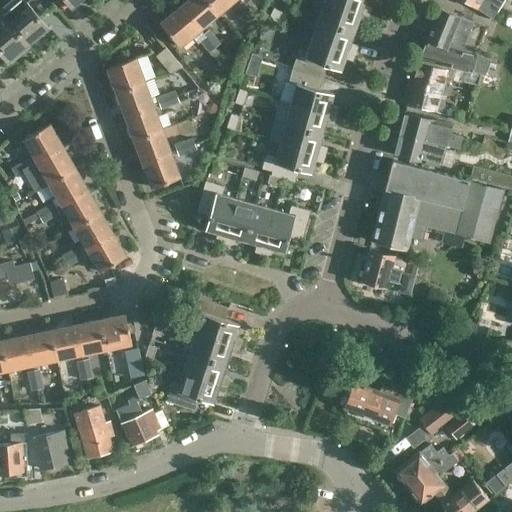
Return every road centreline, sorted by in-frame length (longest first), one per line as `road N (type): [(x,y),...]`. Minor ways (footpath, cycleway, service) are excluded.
road 1 (residential): [(0,319),(123,292),(148,255),(77,51)]
road 2 (residential): [(322,301),(419,0)]
road 3 (unclassified): [(0,503),(64,496),(213,440),(240,440)]
road 4 (residential): [(511,355),(404,336),(322,301)]
road 5 (residential): [(240,440),(284,319),(322,301)]
road 6 (unknown): [(322,301),(198,249)]
road 7 (unclassified): [(357,485),(328,457),(240,440)]
